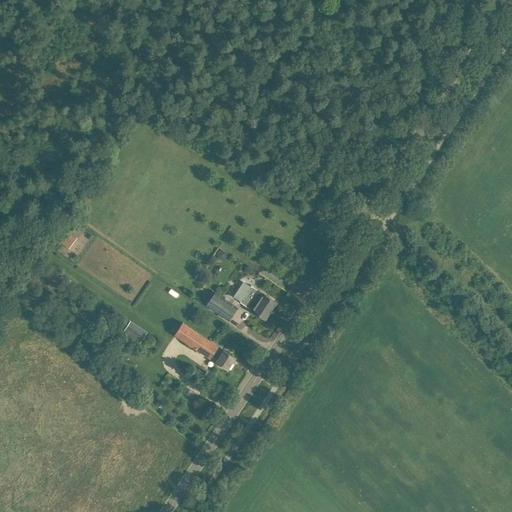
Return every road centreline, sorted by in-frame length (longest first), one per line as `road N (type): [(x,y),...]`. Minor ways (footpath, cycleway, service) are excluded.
road 1 (secondary): [(167,511),(506,0)]
road 2 (track): [(56,0),(278,152),(380,0)]
